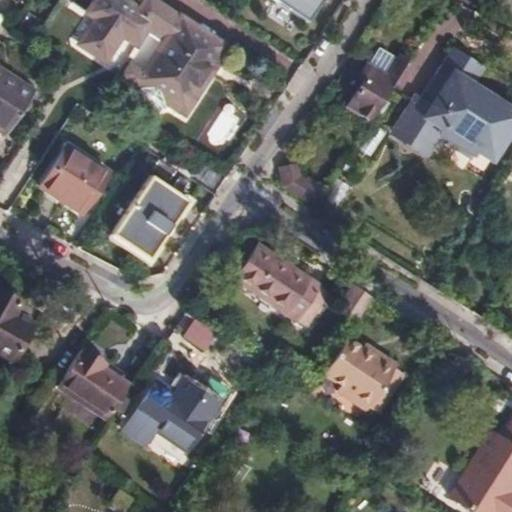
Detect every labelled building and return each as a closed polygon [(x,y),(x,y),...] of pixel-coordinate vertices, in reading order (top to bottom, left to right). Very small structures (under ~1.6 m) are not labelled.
[(94,0),(78,0),(74,7),(86,15),(94,0)] [(120,37),(137,10),(122,0),(94,0),(86,15),(95,21),(80,45),(85,48),(83,50),(99,60),(101,58),(105,61),(120,37)] [(145,0),(143,0),(137,10),(120,37),(105,61),(121,37),(139,49),(155,25),(169,34),(144,74),(137,70),(129,83),(139,90),(135,97),(136,104),(151,114),(158,112),(163,105),(184,118),(202,91),(195,86),(218,48),(145,0)] [(283,0),(309,16),(319,0),(283,0)] [(414,95),(393,128),(401,133),(402,138),(418,148),(423,147),(431,152),(438,142),(469,162),(474,153),(491,164),(511,129),(511,110),(472,86),(484,68),(451,48),(420,98),(414,95)] [(386,75),(396,59),(381,50),(370,66),(386,75)] [(392,87),(407,61),(399,56),(396,59),(386,75),(370,66),(368,64),(360,79),(364,82),(348,108),(370,121),(379,107),(392,87)] [(0,136),(1,137),(31,93),(0,72),(0,136)] [(39,187),(81,214),(106,173),(65,146),(39,187)] [(285,172),(283,189),(312,208),(316,202),(309,198),(313,192),(301,184),(302,174),(285,172)] [(109,234),(147,259),(186,201),(149,176),(109,234)] [(312,297),(318,288),(255,248),(233,280),(295,322),(303,311),(312,297)] [(355,323),(371,297),(349,283),(332,309),(355,323)] [(325,293),(318,288),(312,297),(320,301),(325,293)] [(0,354),(13,362),(31,330),(13,319),(20,305),(0,293),(0,354)] [(320,301),(312,297),(303,311),(311,317),(320,301)] [(303,311),(295,322),(304,328),(311,317),(303,311)] [(185,339),(204,349),(211,337),(191,327),(185,339)] [(370,357),(360,351),(349,344),(326,379),(341,390),(338,396),(366,414),(369,410),(393,372),(395,369),(373,353),(370,357)] [(364,347),(360,351),(370,357),(373,353),(364,347)] [(103,364),(80,349),(54,386),(106,422),(112,412),(129,387),(101,368),(103,364)] [(393,372),(369,410),(379,416),(403,378),(393,372)] [(156,427),(188,448),(210,415),(156,379),(131,417),(153,431),(156,427)] [(511,511),(511,417),(497,442),(496,441),(486,435),(455,485),(446,500),(466,511),(511,511)] [(232,481),(275,508),(296,474),(271,459),(270,461),(252,449),(232,481)]
